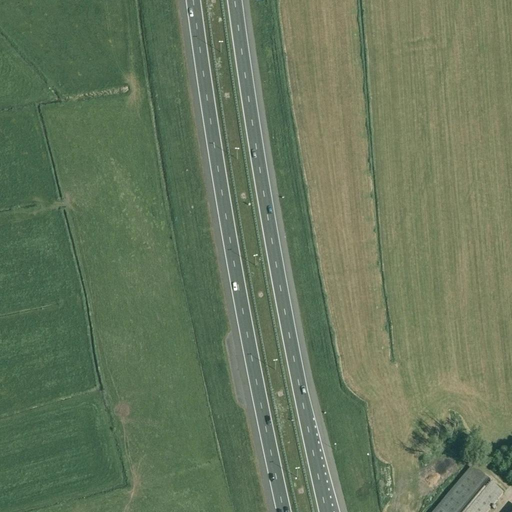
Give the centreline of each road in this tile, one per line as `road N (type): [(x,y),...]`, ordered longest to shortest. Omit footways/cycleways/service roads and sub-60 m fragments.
road 1 (motorway): [(326,511),(274,269),(233,0)]
road 2 (motorway): [(186,0),(233,306),(278,511)]
